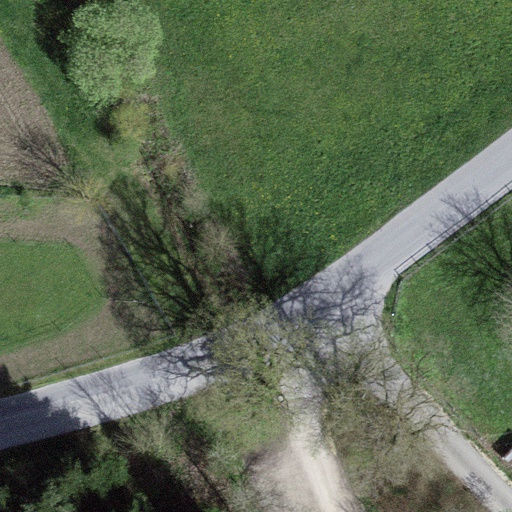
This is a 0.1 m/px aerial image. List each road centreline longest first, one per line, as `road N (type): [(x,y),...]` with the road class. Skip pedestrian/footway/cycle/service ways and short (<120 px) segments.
road 1 (unclassified): [(0,403),(267,327),(511,158)]
road 2 (track): [(509,511),(312,302)]
road 3 (track): [(267,327),(274,365),(333,511)]
